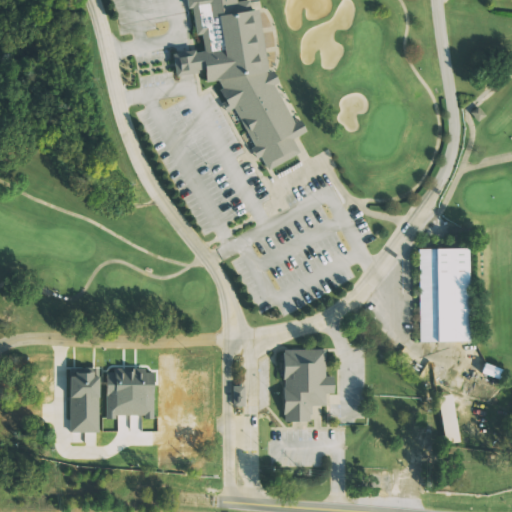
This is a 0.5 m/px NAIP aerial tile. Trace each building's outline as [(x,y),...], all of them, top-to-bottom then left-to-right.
[(263,64),(267,62),(279,83),(272,86),(292,122),(298,118),(304,129),(290,137),(299,152),(266,171),(257,156),(253,158),(246,148),(252,144),(232,109),(224,113),(213,93),(221,88),(216,80),(211,81),(211,80),(200,82),(198,70),(194,71),(195,72),(172,75),(169,53),(192,50),(192,53),(200,52),(198,35),(192,36),(188,6),(184,7),(183,0),(233,0),(234,1),(240,0),(247,0),(248,9),(255,8),(263,64)] [(476,106),(469,111),(476,119),(482,114),(476,106)] [(415,249),(417,249),(465,248),(466,341),(415,341),(415,249)] [(275,367),(280,350),(321,350),(321,376),(329,376),(327,385),(330,393),(321,393),(321,405),(313,405),(308,412),(306,412),(306,420),(282,421),(282,417),(276,402),(281,389),(282,381),(275,367)] [(481,363),(498,369),(494,378),(478,371),(481,363)] [(69,433),(98,432),(97,367),(70,367),(70,375),(69,375),(69,433)] [(230,386),(241,386),(242,407),(230,407),(230,386)] [(446,393),(454,440),(441,442),(433,395),(446,393)]
